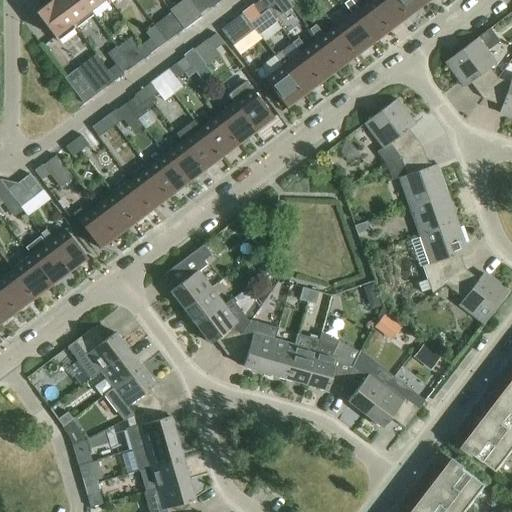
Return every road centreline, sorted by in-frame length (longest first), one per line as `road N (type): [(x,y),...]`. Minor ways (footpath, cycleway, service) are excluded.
road 1 (residential): [(406,62),(117,279)]
road 2 (residential): [(23,163),(239,0)]
road 3 (residential): [(396,476),(304,413),(199,388)]
road 4 (residential): [(511,325),(396,476)]
road 5 (residential): [(80,511),(51,431),(5,364)]
road 6 (residential): [(117,279),(5,364)]
road 7 (residential): [(199,388),(225,492),(248,511)]
road 8 (residential): [(117,279),(199,388)]
road 9 (residential): [(9,0),(11,128)]
road 10 (residential): [(406,62),(477,159)]
